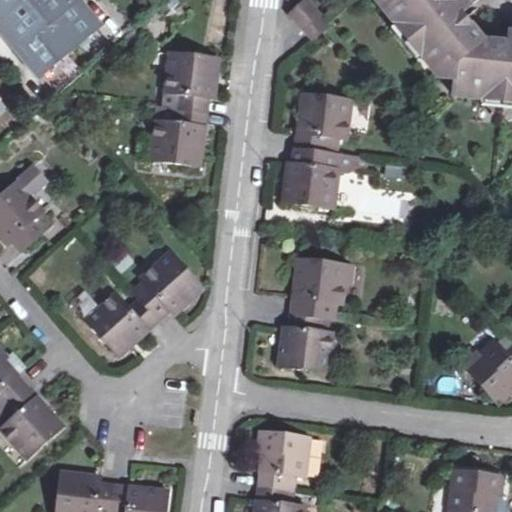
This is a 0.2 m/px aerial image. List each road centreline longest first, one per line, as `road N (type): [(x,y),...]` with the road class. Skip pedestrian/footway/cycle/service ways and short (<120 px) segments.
road 1 (residential): [(259,0),(222,357)]
road 2 (residential): [(0,274),(99,392),(131,395),(170,355),(222,357)]
road 3 (residential): [(511,425),(483,429),(221,394)]
